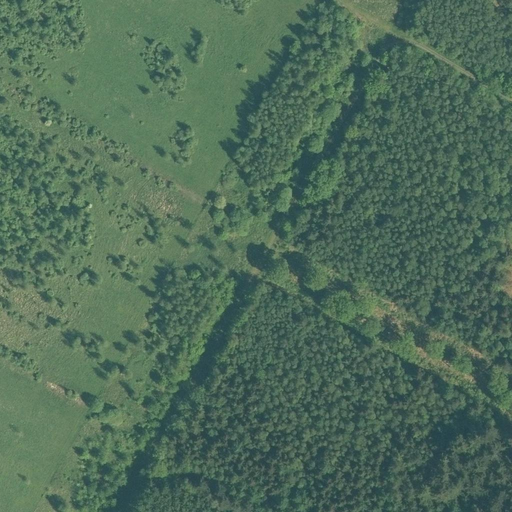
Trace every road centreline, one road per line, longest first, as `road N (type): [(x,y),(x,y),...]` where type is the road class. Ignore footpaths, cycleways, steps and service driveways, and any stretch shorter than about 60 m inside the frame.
road 1 (track): [(117,511),(394,32)]
road 2 (track): [(511,99),(394,32)]
